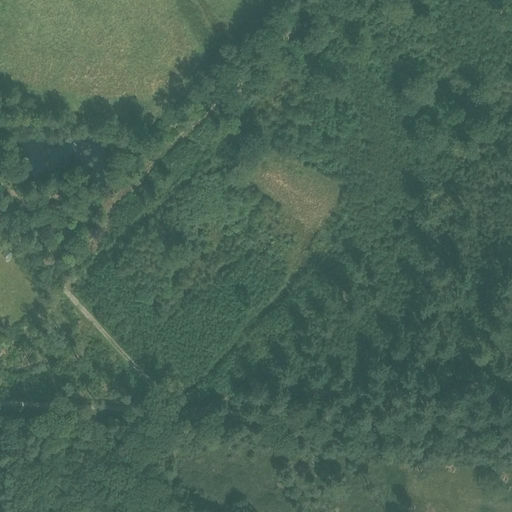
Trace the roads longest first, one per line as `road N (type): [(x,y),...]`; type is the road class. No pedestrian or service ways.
road 1 (track): [(511,425),(0,405)]
road 2 (track): [(0,225),(172,411)]
